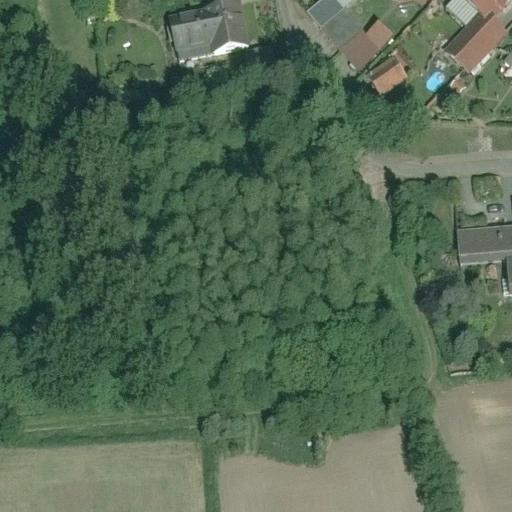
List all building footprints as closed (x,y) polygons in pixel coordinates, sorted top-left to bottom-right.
[(345,12),(360,0),(328,0),(308,16),(321,31),(345,12)] [(511,8),(511,0),(457,0),(478,20),(490,31),(496,25),(511,8)] [(213,58),(250,51),(242,6),(168,20),(175,58),(212,51),(213,58)] [(345,12),(321,31),(338,53),(363,34),(345,12)] [(490,31),(478,20),(444,54),(468,78),(509,37),(496,25),(490,31)] [(363,34),(338,53),(357,77),(381,57),(363,34)] [(368,81),(381,100),(407,81),(394,62),(368,81)] [(511,229),(459,234),(462,265),(507,260),(511,259),(511,229)] [(477,397),(480,424),(506,422),(503,395),(477,397)]
